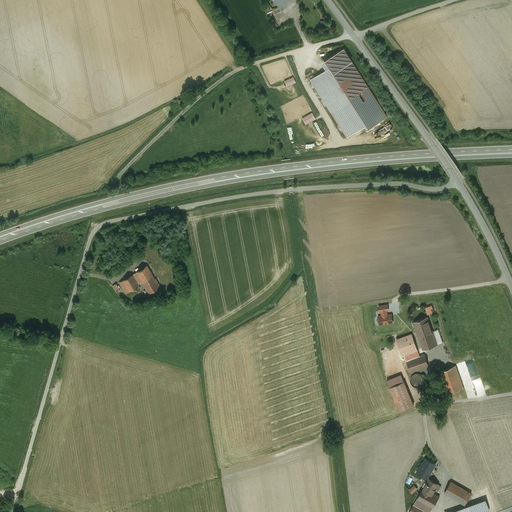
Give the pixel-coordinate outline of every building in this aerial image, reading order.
[(325,60),(329,67),(333,73),(351,61),(342,49),(325,60)] [(329,67),(310,79),(331,112),(368,88),(351,61),(333,73),(329,67)] [(368,88),(331,112),(347,137),(364,126),(367,130),(387,117),(368,88)] [(147,265),(136,272),(142,282),(146,289),(157,283),(147,265)] [(142,282),(136,272),(132,275),(138,284),(142,282)] [(132,275),(119,282),(127,295),(140,288),(138,284),(132,275)] [(117,293),(121,291),(117,283),(113,285),(117,293)] [(426,307),(428,314),(435,313),(433,305),(426,307)] [(382,316),(378,316),(380,324),(393,322),(392,314),(387,315),(386,310),(381,311),(382,316)] [(437,344),(427,317),(413,322),(423,349),(437,344)] [(412,334),(397,339),(402,355),(417,350),(412,334)] [(424,354),(406,360),(411,372),(429,366),(424,354)] [(455,366),(439,372),(446,394),(463,388),(455,366)] [(420,374),(418,373),(417,373),(416,373),(415,374),(414,374),(413,375),(412,375),(412,376),(411,377),(411,378),(410,378),(410,379),(410,381),(410,382),(410,383),(411,383),(411,384),(412,385),(413,386),(414,387),(415,387),(416,387),(418,388),(419,387),(420,387),(422,386),(423,385),(423,384),(424,384),(424,383),(424,382),(424,380),(424,379),(424,378),(424,377),(423,376),(422,375),(421,375),(420,374)] [(413,405),(404,382),(390,387),(399,411),(413,405)] [(435,464),(426,458),(423,463),(420,468),(418,472),(417,472),(427,478),(435,464)] [(438,484),(429,479),(422,490),(432,496),(433,493),(438,484)] [(471,493),(451,481),(444,493),(465,504),(471,493)] [(415,484),(409,489),(413,493),(419,488),(415,484)] [(432,496),(422,490),(417,499),(414,505),(414,504),(409,511),(430,511),(432,508),(439,496),(433,493),(432,496)] [(485,499),(451,511),(482,511),(489,509),(485,499)]
